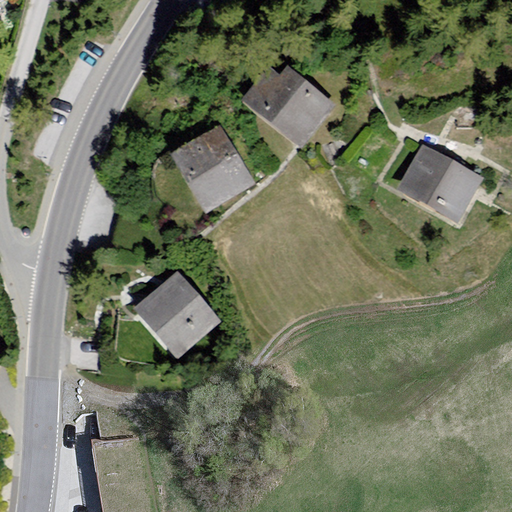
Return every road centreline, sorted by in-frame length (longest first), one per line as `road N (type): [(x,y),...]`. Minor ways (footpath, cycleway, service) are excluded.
road 1 (tertiary): [(54,273),(68,203),(100,118),(169,0)]
road 2 (tertiary): [(33,511),(54,273)]
road 3 (residential): [(42,0),(0,159)]
